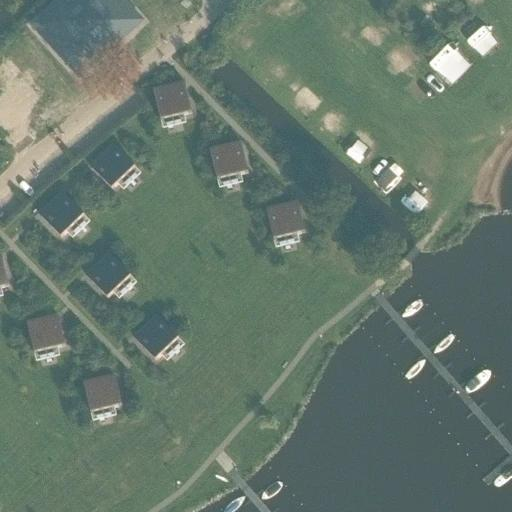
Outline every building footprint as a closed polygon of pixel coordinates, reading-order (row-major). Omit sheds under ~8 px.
[(38,44),(30,51),(62,86),(69,79),(81,80),(81,81),(116,48),(115,47),(116,36),(123,29),(95,0),(84,0),(83,2),(75,2),(73,0),(64,0),(33,30),(38,36),(38,44)] [(297,0),(271,0),(268,3),(282,18),(300,3),(297,0)] [(272,10),(259,18),(264,27),(278,19),(272,10)] [(476,65),(496,51),(487,40),(468,54),(476,65)] [(115,91),(128,109),(142,98),(129,81),(115,91)] [(154,91),(161,122),(192,115),(185,83),(154,91)] [(289,106),(309,117),(316,104),(296,93),(289,106)] [(326,117),(319,127),(337,139),(344,130),(326,117)] [(210,150),(218,182),(249,174),(241,143),(210,150)] [(90,167),(112,191),(136,169),(113,146),(90,167)] [(40,216),(62,239),(85,218),(62,194),(40,216)] [(267,210),(275,242),(306,235),(299,203),(267,210)] [(86,276),(108,300),(131,279),(109,255),(86,276)] [(0,289),(9,287),(2,257),(0,257),(0,289)] [(27,323),(35,355),(66,347),(58,316),(27,323)] [(134,336),(156,362),(180,342),(158,316),(134,336)] [(115,376),(84,383),(92,415),(123,407),(115,376)]
